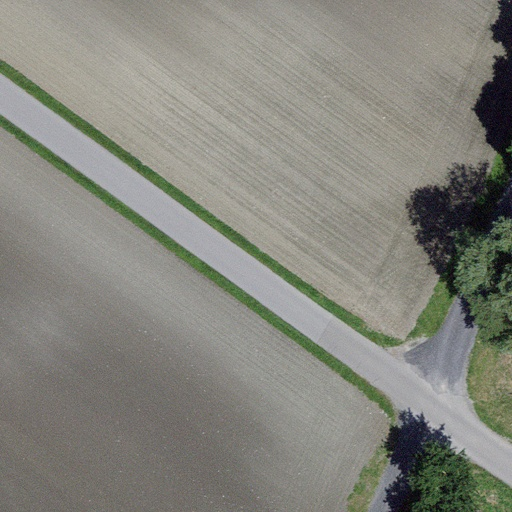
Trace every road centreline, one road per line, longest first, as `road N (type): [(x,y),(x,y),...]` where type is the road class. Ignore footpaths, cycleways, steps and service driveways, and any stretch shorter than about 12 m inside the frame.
road 1 (track): [(511,467),(0,96)]
road 2 (track): [(388,511),(511,212)]
